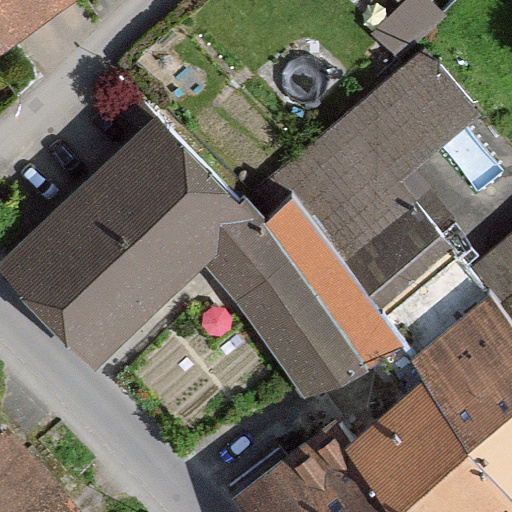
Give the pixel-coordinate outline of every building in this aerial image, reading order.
[(0,0),(0,39),(52,0),(0,0)] [(442,0),(391,0),(377,11),(397,37),(444,2),(442,0)] [(467,105),(413,48),(232,201),(346,346),(381,322),(361,302),(437,231),(385,167),(467,105)] [(232,201),(136,109),(0,238),(0,267),(82,348),(191,254),(294,386),(346,346),(232,201)] [(511,311),(476,273),(437,231),(361,302),(381,322),(396,339),(511,463),(511,311)] [(511,311),(511,239),(476,273),(511,311)] [(503,511),(511,504),(511,463),(396,339),(311,418),(397,511),(503,511)] [(397,511),(311,418),(231,491),(250,511),(397,511)] [(0,511),(75,511),(0,426),(0,511)]
